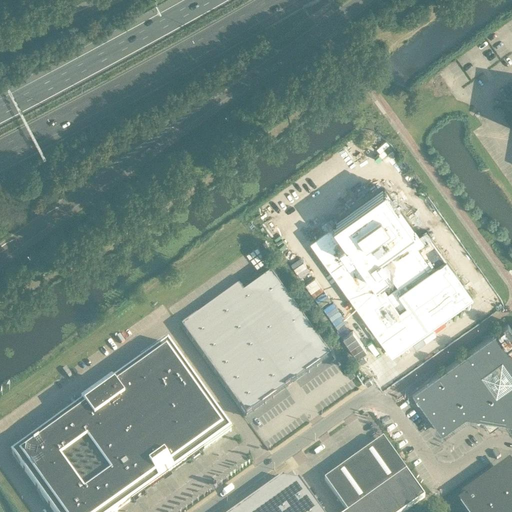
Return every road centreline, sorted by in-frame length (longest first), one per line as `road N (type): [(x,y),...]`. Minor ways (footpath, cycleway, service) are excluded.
road 1 (motorway): [(0,253),(358,0)]
road 2 (unclassified): [(511,443),(489,443),(441,477),(370,393),(204,511)]
road 3 (motorway): [(0,150),(276,0)]
road 4 (unknown): [(392,159),(310,214),(304,228),(382,399)]
road 5 (motorway): [(205,0),(0,111)]
road 6 (unknown): [(0,440),(146,333),(172,329)]
road 7 (unknown): [(148,511),(258,431)]
road 8 (unknown): [(258,431),(172,329)]
road 9 (motorway): [(115,0),(0,47)]
